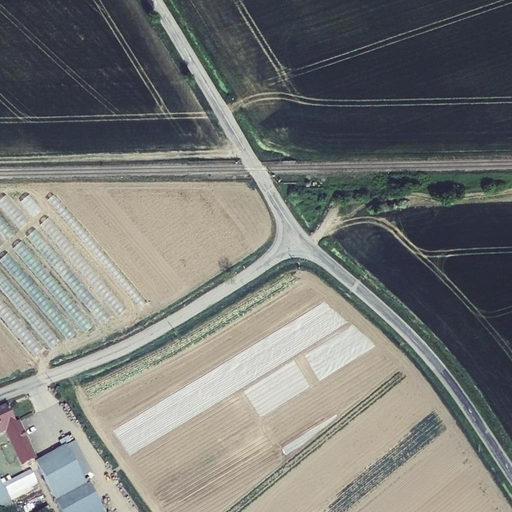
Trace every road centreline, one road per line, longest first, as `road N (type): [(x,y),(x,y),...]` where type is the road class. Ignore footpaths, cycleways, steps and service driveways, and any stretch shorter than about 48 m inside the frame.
road 1 (tertiary): [(0,395),(119,350),(302,240)]
road 2 (tertiary): [(511,474),(435,363),(302,240)]
road 3 (tertiary): [(302,240),(154,0)]
